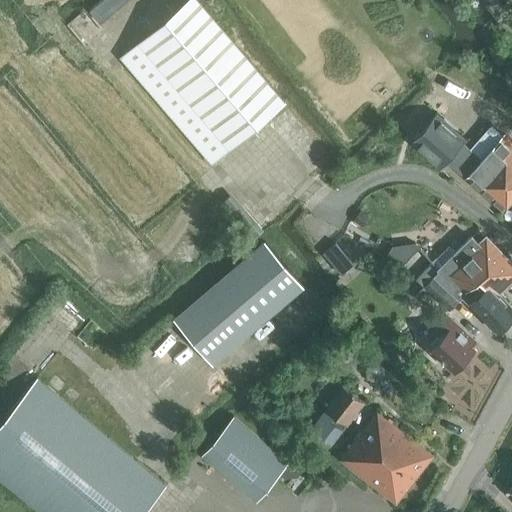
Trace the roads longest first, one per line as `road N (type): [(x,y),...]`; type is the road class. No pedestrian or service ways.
road 1 (track): [(55,313),(54,332),(229,511)]
road 2 (tertiary): [(442,511),(511,391)]
